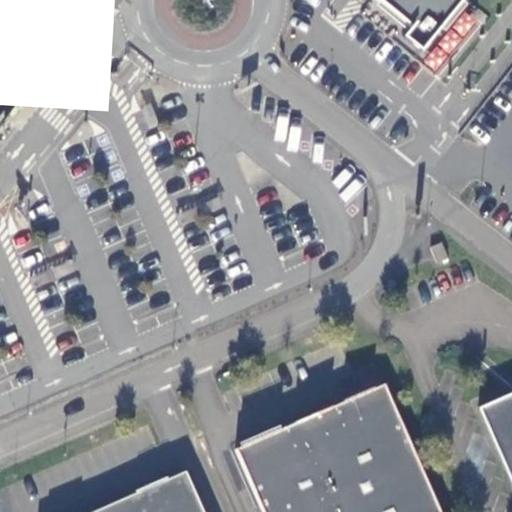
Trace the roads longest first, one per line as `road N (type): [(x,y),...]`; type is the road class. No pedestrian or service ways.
road 1 (unclassified): [(402,172),(383,250),(353,286),(0,443)]
road 2 (unclassified): [(402,172),(244,53)]
road 3 (unclassified): [(135,0),(147,38),(169,58),(197,67),(244,53)]
road 4 (unclassified): [(511,256),(402,172)]
